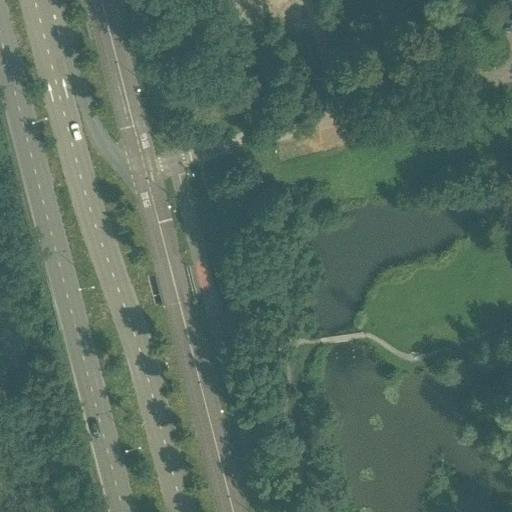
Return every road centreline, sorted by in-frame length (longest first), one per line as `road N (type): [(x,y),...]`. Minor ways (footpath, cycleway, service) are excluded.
road 1 (unclassified): [(511,74),(142,166),(121,163),(101,147),(49,23)]
road 2 (primary): [(180,511),(139,354),(88,209),(57,92),(49,23)]
road 3 (primary): [(0,33),(122,511)]
